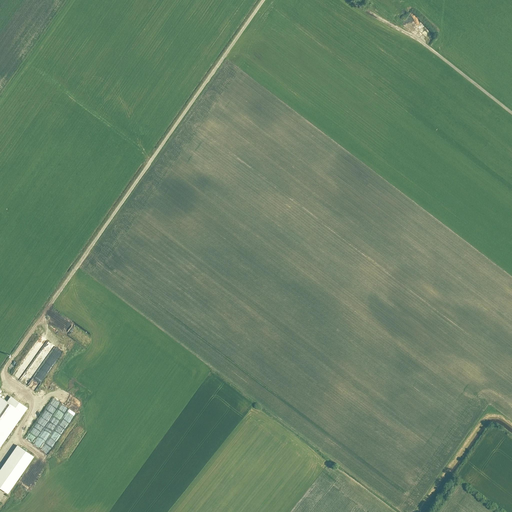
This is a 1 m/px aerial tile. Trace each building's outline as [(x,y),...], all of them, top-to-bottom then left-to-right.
[(31,349),(37,353),(45,342),(39,337),(31,349)] [(45,347),(35,359),(38,360),(42,355),(45,357),(50,351),(45,347)] [(0,397),(0,445),(26,408),(11,397),(8,402),(0,397)] [(54,397),(45,412),(50,415),(59,400),(54,397)] [(27,437),(32,441),(43,424),(37,421),(27,437)] [(53,444),(66,426),(61,423),(48,440),(53,444)] [(0,471),(0,488),(7,493),(33,456),(18,446),(0,471)]
